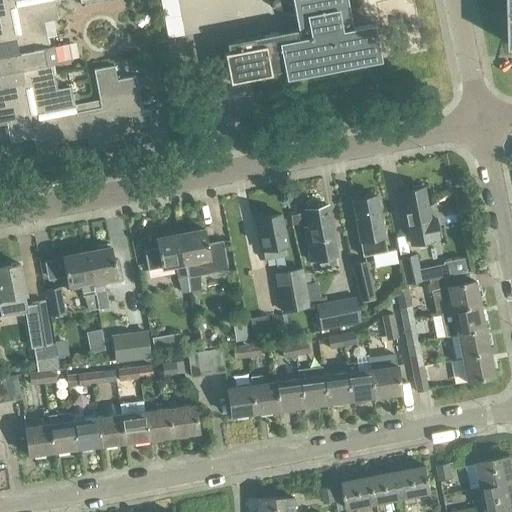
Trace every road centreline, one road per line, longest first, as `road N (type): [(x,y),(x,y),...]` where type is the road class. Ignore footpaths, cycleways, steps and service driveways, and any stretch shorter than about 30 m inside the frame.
road 1 (residential): [(0,509),(511,413)]
road 2 (residential): [(0,218),(482,124)]
road 3 (residential): [(511,270),(482,124)]
road 4 (residential): [(482,124),(456,0)]
